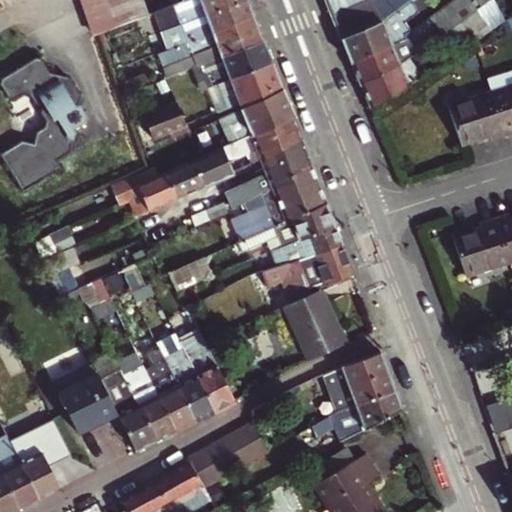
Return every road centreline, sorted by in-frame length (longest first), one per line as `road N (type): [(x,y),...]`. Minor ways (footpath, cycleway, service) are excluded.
road 1 (residential): [(32,511),(278,384),(411,329)]
road 2 (secondary): [(286,0),(369,216)]
road 3 (secondary): [(411,329),(476,503)]
road 4 (residential): [(369,216),(511,171)]
road 5 (secondary): [(369,216),(411,329)]
